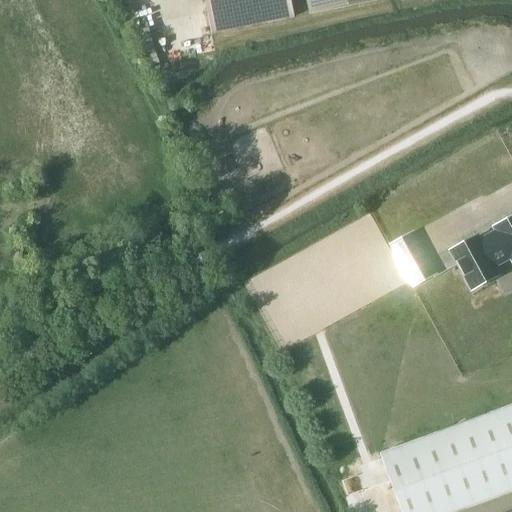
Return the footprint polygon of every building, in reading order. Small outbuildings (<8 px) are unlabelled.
[(110,132),(132,122),(73,0),(0,0),(0,54),(10,76),(0,80),(0,174),(6,188),(36,173),(31,162),(107,126),(110,132)] [(203,0),(211,35),(293,18),(289,0),(203,0)] [(305,0),(309,15),(381,0),(305,0)] [(496,276),(492,267),(510,257),(511,261),(511,217),(494,228),(498,235),(490,240),(488,236),(478,242),(476,238),(451,252),(471,289),(496,276)] [(411,289),(437,275),(413,231),(387,245),(411,289)] [(399,511),(455,511),(511,491),(511,405),(378,455),(399,511)]
